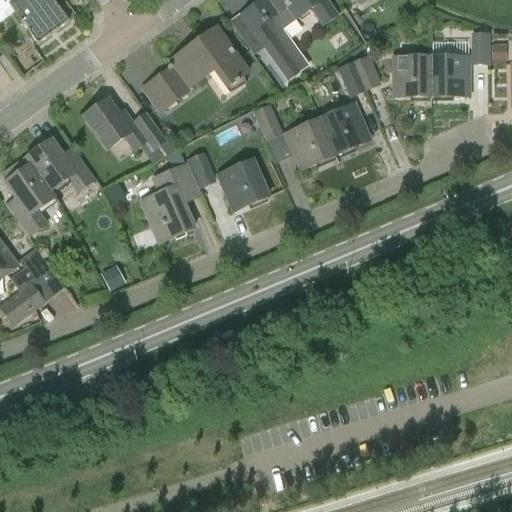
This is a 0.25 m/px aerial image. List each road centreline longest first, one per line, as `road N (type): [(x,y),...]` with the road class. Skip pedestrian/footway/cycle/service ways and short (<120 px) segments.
road 1 (secondary): [(0,395),(511,187)]
road 2 (residential): [(0,352),(442,165),(463,144)]
road 3 (unclassified): [(0,126),(129,30)]
